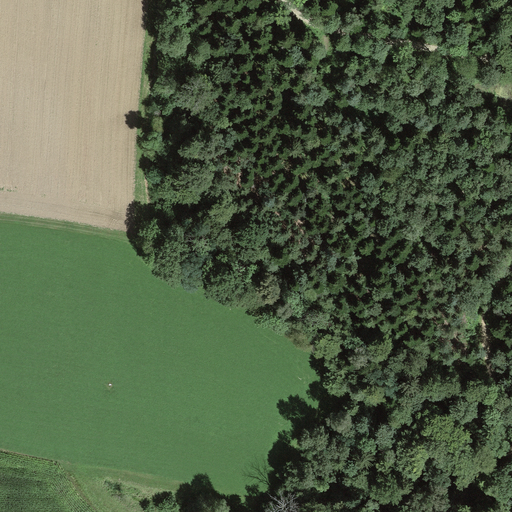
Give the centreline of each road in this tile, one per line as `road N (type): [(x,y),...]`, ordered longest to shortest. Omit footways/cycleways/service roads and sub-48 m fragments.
road 1 (track): [(0,222),(133,242),(253,304),(313,352)]
road 2 (track): [(511,63),(334,31),(281,0)]
road 3 (track): [(511,454),(484,315),(511,266)]
